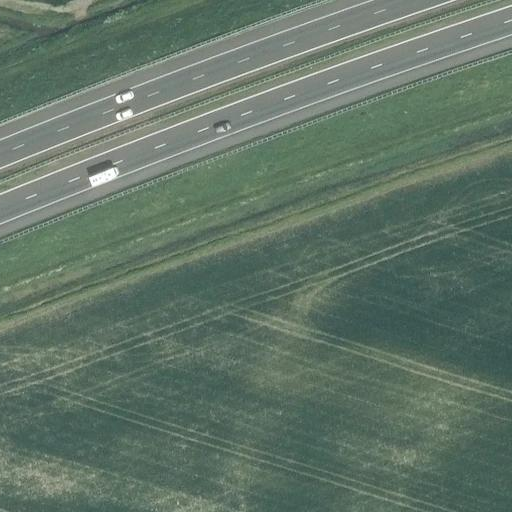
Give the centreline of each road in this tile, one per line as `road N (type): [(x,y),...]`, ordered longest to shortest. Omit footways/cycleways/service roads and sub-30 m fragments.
road 1 (motorway): [(0,209),(511,20)]
road 2 (motorway): [(387,0),(0,145)]
